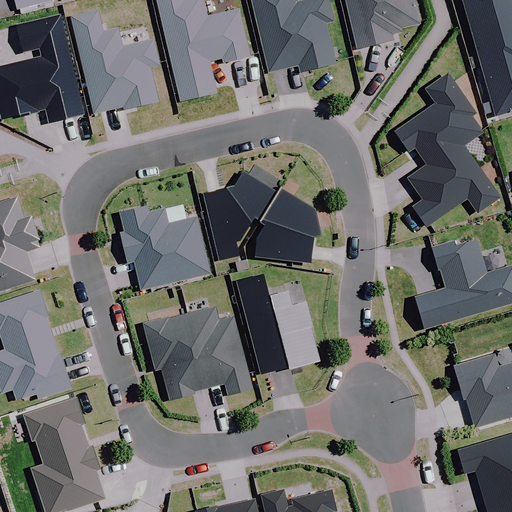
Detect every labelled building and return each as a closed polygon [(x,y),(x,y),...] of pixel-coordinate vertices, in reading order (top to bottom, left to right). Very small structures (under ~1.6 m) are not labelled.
[(56,1),(55,0),(17,0),(20,10),(56,1)] [(155,0),(179,103),(215,94),(207,62),(221,59),(223,63),(248,57),(237,11),(237,10),(205,18),(201,0),(155,0)] [(249,0),(267,73),(297,66),(299,74),(334,66),(324,24),(331,23),(325,0),(310,0),(295,3),(294,0),(249,0)] [(344,0),(356,49),(392,41),(391,36),(401,33),(399,29),(418,24),(412,0),(344,0)] [(511,0),(460,0),(495,116),(511,111),(511,0)] [(96,11),(69,18),(91,114),(123,106),(123,110),(156,103),(149,70),(158,67),(152,41),(121,48),(117,30),(101,33),(96,11)] [(82,116),(59,17),(16,27),(22,53),(37,50),(39,58),(0,67),(0,118),(1,121),(44,111),(47,124),(82,116)] [(413,148),(428,170),(463,145),(485,130),(447,74),(425,89),(435,103),(392,132),(407,153),(413,148)] [(499,198),(463,145),(428,170),(409,182),(421,200),(411,208),(424,228),(467,199),(477,213),(499,198)] [(217,262),(237,257),(234,244),(239,242),(252,219),(257,223),(276,195),(242,172),(232,188),(201,195),(217,262)] [(280,189),(276,195),(257,223),(263,227),(255,240),(254,258),(309,264),(311,239),(318,237),(313,210),(280,189)] [(0,292),(33,282),(24,253),(39,248),(29,218),(22,220),(15,199),(0,203),(0,292)] [(146,207),(118,214),(123,234),(119,235),(126,264),(133,262),(140,292),(209,274),(195,218),(167,225),(163,210),(147,214),(146,207)] [(511,266),(485,274),(475,240),(454,246),(453,243),(430,249),(436,270),(439,270),(445,290),(413,299),(423,330),(511,304),(511,266)] [(235,282),(259,376),(287,369),(287,371),(319,363),(304,305),(290,308),(286,294),(267,299),(261,275),(235,282)] [(38,291),(0,303),(0,337),(4,351),(0,351),(0,390),(1,394),(12,390),(16,400),(35,394),(37,400),(69,389),(58,355),(55,356),(43,319),(46,318),(38,291)] [(165,319),(142,325),(154,372),(160,370),(168,402),(193,395),(192,392),(223,384),(226,396),(250,390),(232,318),(217,322),(213,309),(166,321),(165,319)] [(511,418),(511,364),(497,369),(493,356),(451,368),(461,401),(465,400),(474,429),(511,418)] [(83,424),(74,399),(22,416),(30,442),(34,441),(42,466),(30,470),(43,511),(59,511),(66,510),(67,511),(103,499),(94,471),(98,470),(90,448),(87,449),(79,425),(83,424)] [(481,494),(511,484),(511,435),(456,452),(463,475),(474,472),(481,494)] [(486,511),(502,511),(511,509),(511,484),(481,494),(486,511)] [(334,511),(329,491),(290,501),(292,507),(286,508),(281,491),(259,496),(263,511),(334,511)] [(255,511),(253,500),(215,509),(215,507),(195,511),(255,511)]
